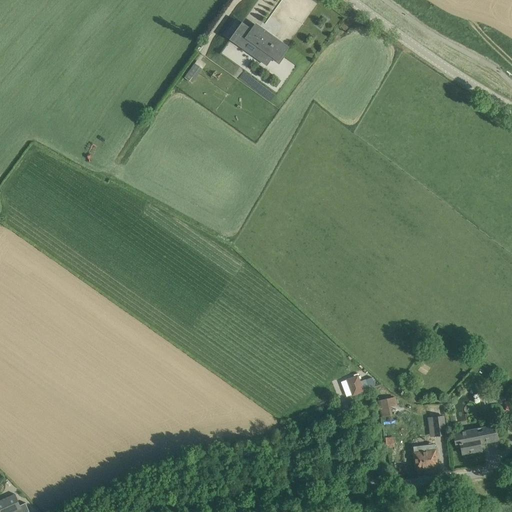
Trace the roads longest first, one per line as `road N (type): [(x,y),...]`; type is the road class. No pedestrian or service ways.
road 1 (unclassified): [(236,511),(511,467)]
road 2 (tertiary): [(511,108),(350,0)]
